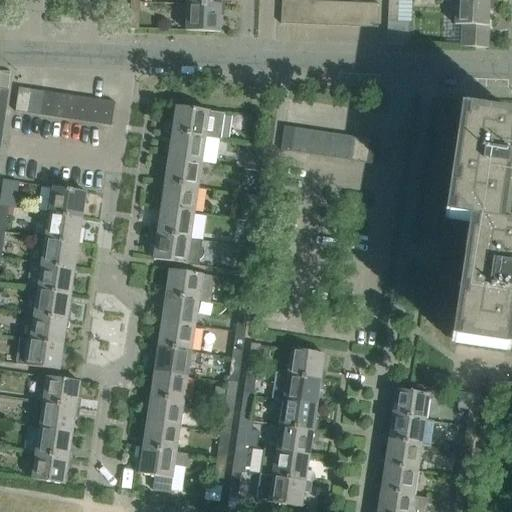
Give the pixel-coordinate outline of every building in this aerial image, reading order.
[(293,24),(294,0),(282,0),(281,24),(293,24)] [(305,25),(306,0),(298,0),(294,0),(293,24),(305,25)] [(317,25),(318,1),(306,0),(305,25),(317,25)] [(488,48),(490,0),(489,0),(455,0),(455,25),(462,25),(461,47),(488,48)] [(329,26),(330,1),(318,1),(317,25),(329,26)] [(341,26),(342,2),(330,1),(329,26),(341,26)] [(354,27),(355,2),(342,2),(341,26),(354,27)] [(366,27),(367,3),(355,2),(354,27),(366,27)] [(379,3),(367,3),(366,27),(378,28),(379,3)] [(388,22),(387,44),(409,45),(410,22),(397,22),(398,4),(389,4),(388,22)] [(220,32),(221,6),(187,5),(186,31),(220,32)] [(131,11),(130,29),(139,29),(140,11),(131,11)] [(26,114),(29,89),(17,88),(14,112),(26,114)] [(38,116),(41,91),(29,89),(26,114),(38,116)] [(0,90),(0,108),(6,109),(8,91),(0,90)] [(50,118),(54,93),(41,91),(38,116),(50,118)] [(62,120),(66,95),(54,93),(50,118),(62,120)] [(74,121),(78,97),(66,95),(62,120),(74,121)] [(86,123),(90,99),(78,97),(74,121),(86,123)] [(98,125),(102,100),(90,99),(86,123),(98,125)] [(114,102),(102,100),(98,125),(110,127),(114,102)] [(221,140),(225,114),(176,106),(173,122),(168,121),(166,132),(172,133),(206,137),(221,140)] [(511,147),(511,142),(511,117),(465,111),(449,220),(473,223),(499,227),(506,178),(511,179),(511,147)] [(266,120),(263,137),(272,139),(274,121),(266,120)] [(292,152),(295,129),(283,127),(279,150),(292,152)] [(304,154),(307,131),(295,129),(292,152),(304,154)] [(316,156),(319,132),(307,131),(304,154),(316,156)] [(328,158),(331,134),(319,132),(316,156),(328,158)] [(202,163),(206,137),(172,133),(168,158),(202,163)] [(340,160),(343,136),(331,134),(328,158),(340,160)] [(352,161),(355,138),(343,136),(340,160),(352,161)] [(364,163),(368,140),(355,138),(352,161),(364,163)] [(376,165),(380,141),(368,140),(364,163),(376,165)] [(271,147),(262,146),(247,144),(244,169),(258,171),(267,173),(271,147)] [(198,188),(202,163),(168,158),(165,173),(162,173),(160,182),(198,188)] [(258,171),(256,189),(264,190),(267,173),(258,171)] [(40,176),(25,179),(28,193),(43,190),(40,176)] [(14,208),(18,183),(18,181),(2,179),(0,194),(0,207),(7,208),(7,207),(14,208)] [(194,214),(198,188),(160,182),(160,184),(164,184),(160,208),(194,214)] [(81,219),(85,193),(51,188),(48,214),(81,219)] [(263,198),(254,197),(240,194),(236,220),(251,222),(259,223),(263,198)] [(190,239),(194,214),(160,208),(158,224),(154,223),(152,233),(190,239)] [(78,244),(81,219),(48,214),(44,239),(78,244)] [(251,222),(248,240),(257,241),(259,223),(251,222)] [(511,228),(499,227),(473,223),(455,344),(505,351),(511,306),(511,228)] [(202,241),(190,239),(152,233),(151,243),(155,244),(153,260),(186,265),(198,267),(199,261),(202,259),(204,256),(204,253),(203,251),(201,247),(202,241)] [(74,270),(78,244),(44,239),(40,263),(40,265),(74,270)] [(246,255),(243,273),(252,274),(254,256),(246,255)] [(70,295),(74,270),(40,265),(40,263),(30,261),(26,287),(37,289),(36,290),(70,295)] [(168,271),(165,296),(198,301),(199,300),(209,302),(213,277),(168,271)] [(243,281),(240,301),(249,302),(252,282),(251,282),(243,281)] [(66,321),(70,295),(36,290),(33,316),(66,321)] [(195,327),(198,301),(165,296),(161,322),(195,327)] [(238,314),(235,333),(245,334),(247,316),(238,314)] [(63,346),(66,321),(33,316),(29,341),(63,346)] [(191,352),(195,327),(161,322),(157,347),(191,352)] [(235,333),(233,351),(242,352),(243,343),(245,334),(235,333)] [(59,372),(63,346),(29,341),(19,339),(16,366),(59,372)] [(251,344),(248,362),(258,363),(260,346),(251,344)] [(187,377),(191,352),(157,347),(153,372),(187,377)] [(320,381),(324,355),(290,350),(287,376),(320,381)] [(230,366),(228,383),(237,385),(240,367),(230,366)] [(183,403),(187,377),(153,372),(150,398),(183,403)] [(322,392),(324,381),(320,381),(287,376),(275,374),(271,400),(283,401),(316,406),(318,392),(322,392)] [(76,409),(80,384),(46,378),(42,404),(76,409)] [(246,378),(243,395),(253,397),(255,379),(246,378)] [(228,383),(225,401),(234,403),(237,385),(228,383)] [(425,422),(429,396),(396,391),(392,417),(425,422)] [(243,395),(240,413),(250,415),(253,397),(243,395)] [(180,428),(183,403),(150,398),(146,423),(180,428)] [(312,432),(316,406),(283,401),(279,427),(312,432)] [(478,404),(468,403),(465,427),(474,429),(478,404)] [(72,435),(76,409),(42,404),(38,430),(72,435)] [(223,416),(220,434),(230,435),(232,418),(223,416)] [(434,423),(425,422),(392,417),(388,442),(421,447),(430,448),(434,423)] [(253,423),(249,422),(239,421),(236,446),(245,448),(249,448),(253,423)] [(176,453),(176,452),(180,428),(146,423),(142,448),(176,453)] [(309,457),(312,432),(279,427),(276,450),(275,452),(309,457)] [(465,427),(462,445),(471,447),(474,429),(465,427)] [(68,460),(72,435),(38,430),(35,455),(68,460)] [(220,434),(218,452),(227,453),(230,435),(220,434)] [(418,472),(421,447),(388,442),(384,467),(418,472)] [(236,446),(233,464),(243,465),(245,448),(236,446)] [(189,468),(191,455),(176,452),(176,453),(142,448),(138,474),(154,476),(152,490),(170,493),(174,465),(189,468)] [(306,471),(309,457),(275,452),(276,450),(263,449),(259,476),(309,483),(310,472),(306,471)] [(461,453),(459,471),(468,472),(470,454),(461,453)] [(64,486),(68,460),(35,455),(31,481),(64,486)] [(222,487),(226,461),(217,459),(213,485),(222,487)] [(414,497),(418,472),(384,467),(381,492),(414,497)] [(238,499),(242,473),(232,472),(228,498),(238,499)] [(307,494),(309,483),(259,476),(255,502),(301,508),(303,493),(307,494)] [(458,478),(455,496),(464,497),(467,479),(458,478)] [(411,511),(414,497),(381,492),(377,511),(411,511)] [(454,503),(452,511),(462,511),(463,505),(454,503)]
